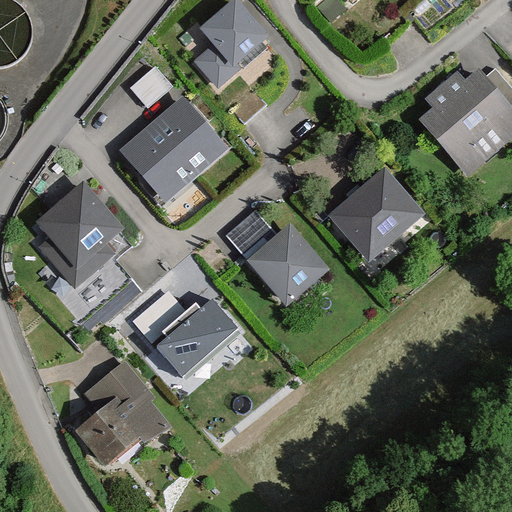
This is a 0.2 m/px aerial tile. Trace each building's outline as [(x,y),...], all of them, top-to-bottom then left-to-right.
[(269,36),(237,0),(231,0),(200,28),(215,45),(195,62),(218,88),(241,68),(237,64),(269,36)] [(134,88),(151,108),(176,86),(158,66),(134,88)] [(444,108),(427,124),(475,177),(511,143),(511,96),(488,70),(475,82),(463,68),(433,96),(444,108)] [(186,99),(122,153),(165,203),(229,148),(186,99)] [(391,167),(334,217),(379,267),(436,217),(391,167)] [(45,222),(89,276),(140,235),(96,181),(45,222)] [(290,224),(247,260),(286,306),(329,269),(290,224)] [(212,299),(157,346),(183,376),(238,329),(212,299)] [(95,411),(71,430),(104,472),(139,444),(143,449),(171,427),(152,402),(156,397),(125,359),(81,394),(95,411)]
